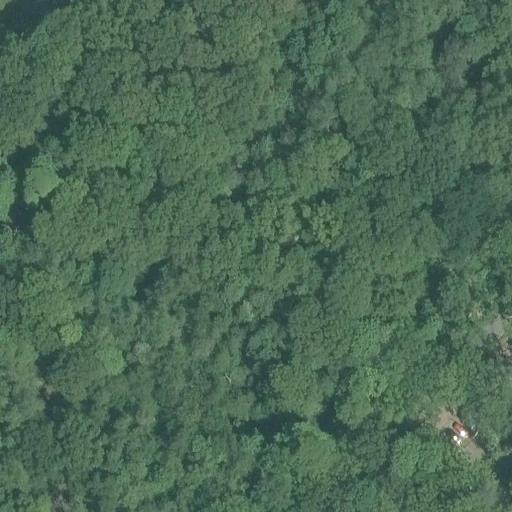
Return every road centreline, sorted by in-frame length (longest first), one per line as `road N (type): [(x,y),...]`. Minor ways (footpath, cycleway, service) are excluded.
road 1 (unknown): [(511,259),(255,511)]
road 2 (residential): [(511,313),(310,511)]
